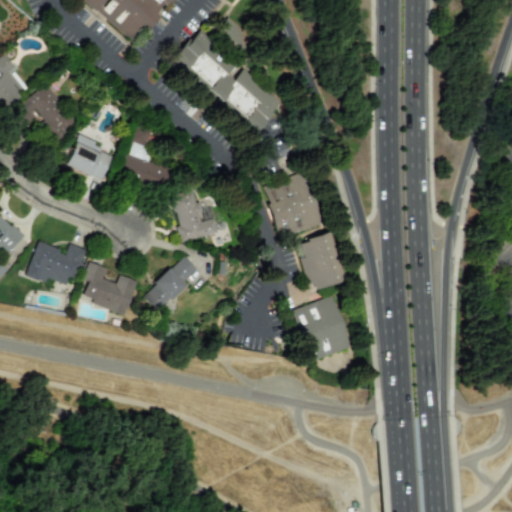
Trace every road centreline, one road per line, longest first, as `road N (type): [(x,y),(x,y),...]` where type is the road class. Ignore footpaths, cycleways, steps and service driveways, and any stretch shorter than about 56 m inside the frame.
road 1 (primary): [(385,0),(398,412)]
road 2 (primary): [(425,394),(412,0)]
road 3 (primary): [(425,394),(446,228),(511,38)]
road 4 (primary): [(392,344),(338,158),(274,0)]
road 5 (residential): [(133,226),(56,196),(0,150)]
